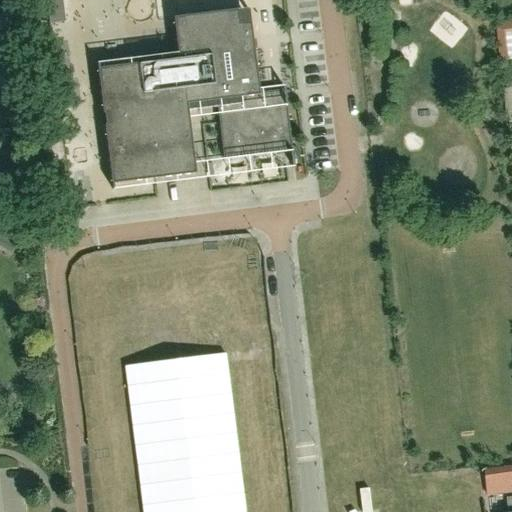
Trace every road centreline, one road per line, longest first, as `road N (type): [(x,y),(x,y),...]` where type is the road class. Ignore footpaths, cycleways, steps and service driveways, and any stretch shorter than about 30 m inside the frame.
road 1 (residential): [(279,216),(59,243),(51,255),(84,511)]
road 2 (residential): [(279,216),(314,511)]
road 3 (residential): [(331,0),(352,192),(327,208),(279,216)]
